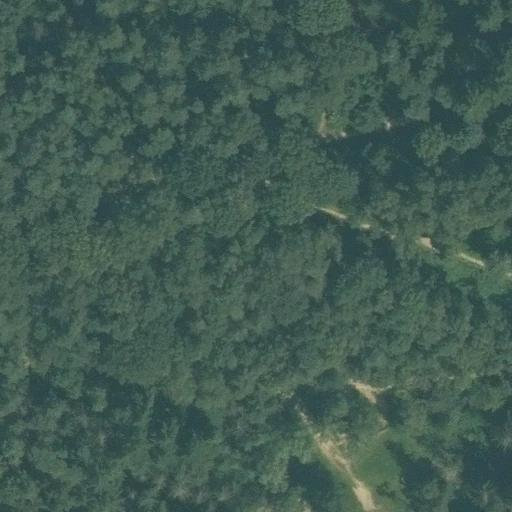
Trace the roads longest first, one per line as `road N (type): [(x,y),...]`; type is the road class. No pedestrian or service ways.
road 1 (track): [(373,511),(346,465),(272,383),(81,359),(0,363)]
road 2 (track): [(272,383),(511,372)]
road 3 (track): [(126,183),(131,162),(71,0)]
road 4 (track): [(326,139),(511,92)]
road 5 (track): [(311,0),(326,139)]
road 6 (track): [(0,219),(126,183)]
